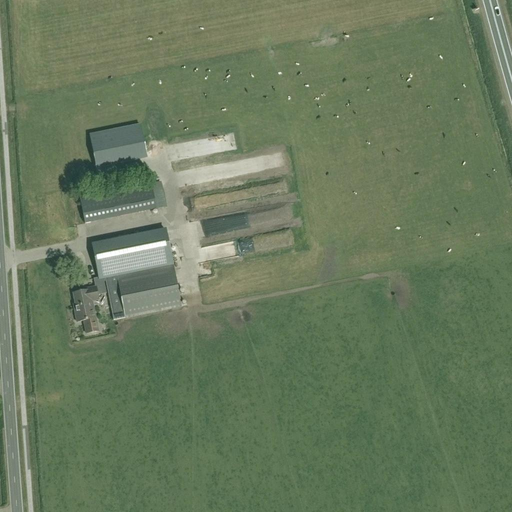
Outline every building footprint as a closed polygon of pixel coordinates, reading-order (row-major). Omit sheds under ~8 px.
[(90,136),(96,166),(146,156),(140,126),(90,136)] [(85,224),(156,210),(151,185),(112,193),(80,200),(85,224)] [(259,226),(258,214),(248,215),(249,227),(259,226)] [(87,291),(73,294),(77,312),(75,312),(77,323),(84,322),(86,334),(98,332),(96,319),(92,302),(98,301),(97,296),(106,294),(103,278),(105,278),(114,321),(181,307),(166,231),(92,246),(99,278),(93,279),(95,288),(87,290),(87,291)] [(215,275),(215,266),(204,266),(204,275),(215,275)]
